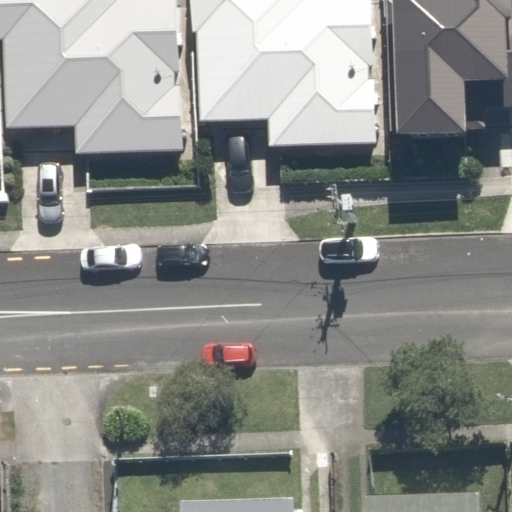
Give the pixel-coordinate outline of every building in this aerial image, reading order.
[(0,0),(3,53),(6,52),(10,139),(78,137),(79,164),(186,160),(180,3),(125,6),(124,0),(0,0)] [(192,0),(195,47),(199,46),(202,135),(269,132),(271,159),(380,153),(372,0),(352,0),(317,1),(316,0),(192,0)] [(511,0),(454,0),(454,4),(396,7),(396,13),(389,13),(398,162),(463,161),(463,154),(470,154),(470,142),(488,141),(487,119),(511,118),(511,0)] [(473,511),(472,454),(406,455),(406,471),(374,471),(374,456),(337,456),(338,511),(473,511)] [(289,511),(290,502),(174,500),(174,511),(289,511)]
